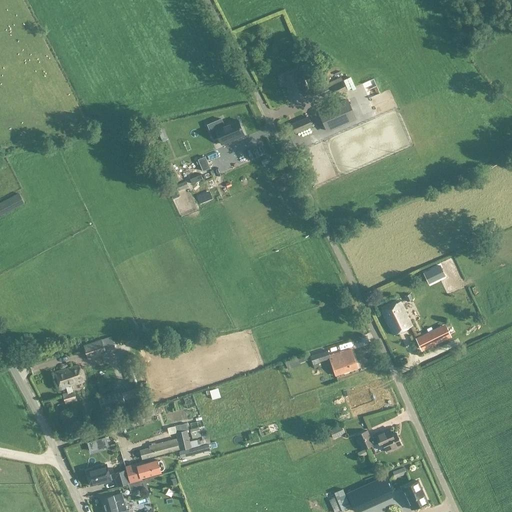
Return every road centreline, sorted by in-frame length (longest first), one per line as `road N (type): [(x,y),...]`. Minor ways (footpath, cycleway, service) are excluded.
road 1 (unclassified): [(456,511),(209,0)]
road 2 (tertiary): [(83,511),(0,342)]
